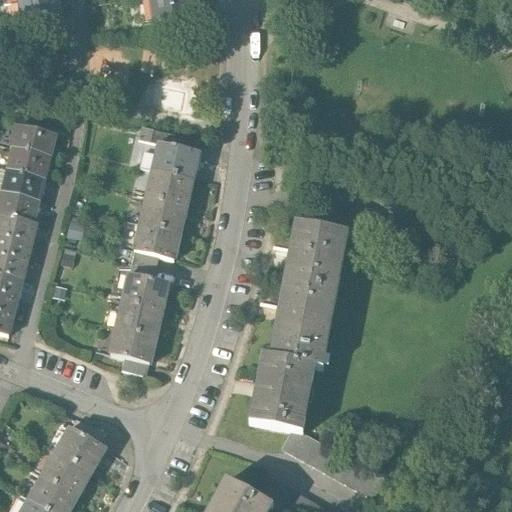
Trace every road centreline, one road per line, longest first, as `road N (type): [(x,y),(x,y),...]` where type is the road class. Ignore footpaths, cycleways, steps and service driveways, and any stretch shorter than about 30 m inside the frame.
road 1 (residential): [(172,432),(212,320),(234,205),(241,0)]
road 2 (residential): [(76,0),(82,57),(75,147),(13,374)]
road 3 (residential): [(172,432),(13,374)]
